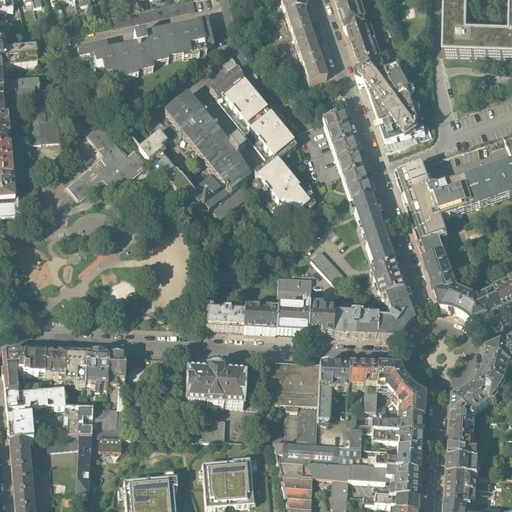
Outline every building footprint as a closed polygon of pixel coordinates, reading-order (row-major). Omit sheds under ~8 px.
[(2,0),(6,17),(14,15),(12,3),(17,2),(16,0),(2,0)] [(31,0),(32,3),(34,11),(42,10),(39,0),(31,0)] [(79,0),(82,8),(89,5),(88,0),(79,0)] [(193,0),(110,20),(112,31),(196,11),(193,0)] [(280,0),(285,17),(303,11),(305,10),(305,7),(304,3),(303,0),(280,0)] [(334,0),(347,37),(366,30),(364,26),(367,24),(358,0),(334,0)] [(511,0),(446,0),(445,62),(511,63),(511,0)] [(285,17),(307,87),(325,81),(320,64),(308,29),(303,11),(285,17)] [(0,33),(10,31),(6,17),(0,18),(0,33)] [(105,47),(77,53),(79,63),(89,61),(91,70),(93,69),(96,86),(104,84),(105,87),(121,83),(121,85),(137,81),(137,79),(152,76),(151,71),(167,67),(167,65),(182,61),(183,63),(198,60),(198,58),(206,56),(205,50),(213,48),(207,23),(196,25),(197,29),(146,40),(146,37),(133,40),(135,50),(107,56),(105,47)] [(366,30),(347,37),(360,75),(381,68),(379,64),(382,62),(374,35),(369,35),(368,29),(366,30)] [(0,63),(37,60),(36,49),(5,52),(4,46),(0,46),(0,63)] [(231,59),(224,65),(229,72),(236,66),(233,62),(232,61),(231,59)] [(0,79),(2,79),(2,72),(38,68),(37,60),(0,63),(0,79)] [(387,152),(388,158),(406,151),(405,145),(425,138),(424,131),(429,129),(425,116),(423,112),(417,113),(414,101),(415,99),(414,93),(410,92),(405,74),(388,79),(384,67),(381,68),(360,75),(358,76),(361,83),(363,90),(367,90),(387,152)] [(217,101),(220,98),(240,82),(243,80),(237,69),(209,93),(217,101)] [(0,95),(34,93),(39,92),(39,84),(3,87),(2,79),(0,79),(0,95)] [(272,160),(253,176),(283,211),(285,210),(292,218),(306,207),(309,210),(315,206),(309,189),(302,195),(277,165),(295,150),(240,82),(220,98),(272,160)] [(0,112),(2,112),(1,103),(35,101),(34,93),(0,95),(0,112)] [(194,199),(185,206),(193,216),(209,212),(250,179),(237,158),(244,152),(236,142),(229,148),(186,97),(164,116),(215,176),(196,190),(199,194),(196,196),(196,197),(194,199)] [(61,107),(27,110),(30,147),(64,145),(61,107)] [(103,160),(67,189),(76,202),(109,174),(119,187),(144,167),(133,154),(126,159),(82,107),(69,117),(97,153),(103,160)] [(0,131),(10,130),(9,121),(4,122),(2,112),(0,112),(0,131)] [(350,206),(351,206),(371,199),(366,185),(357,158),(347,130),(342,117),(322,123),(350,206)] [(0,151),(6,151),(6,141),(10,141),(10,130),(0,131),(0,151)] [(150,164),(161,156),(164,153),(160,148),(166,143),(158,133),(139,150),(150,164)] [(0,180),(12,180),(9,150),(6,151),(0,151),(0,180)] [(175,172),(161,156),(150,164),(165,182),(174,174),(174,173),(175,172)] [(66,164),(37,167),(37,177),(67,175),(66,164)] [(425,169),(396,178),(403,196),(425,263),(446,257),(441,244),(449,242),(443,223),(511,199),(511,167),(443,191),(433,192),(425,169)] [(165,182),(185,206),(194,199),(196,197),(196,196),(180,178),(179,179),(174,174),(165,182)] [(0,203),(14,203),(12,180),(0,180),(0,203)] [(242,191),(214,214),(220,221),(248,198),(242,191)] [(371,265),(376,272),(394,265),(387,245),(375,211),(371,199),(351,206),(358,226),(361,227),(363,233),(362,236),(363,240),(365,240),(368,246),(367,250),(371,265)] [(14,203),(0,203),(0,220),(16,220),(15,214),(20,214),(19,202),(14,203)] [(320,254),(311,264),(335,289),(344,280),(320,254)] [(460,293),(446,257),(425,263),(433,287),(441,313),(445,313),(452,313),(459,316),(466,320),(474,327),(492,318),(504,313),(494,293),(477,300),(460,293)] [(394,265),(376,272),(369,275),(379,303),(383,300),(403,293),(394,265)] [(246,272),(206,271),(205,284),(245,285),(246,272)] [(279,274),(277,311),(276,335),(304,336),(308,337),(310,305),(311,275),(279,274)] [(511,283),(494,293),(504,313),(511,308),(511,283)] [(403,293),(383,300),(389,320),(378,320),(377,341),(399,343),(402,335),(405,330),(409,325),(414,323),(403,293)] [(310,305),(308,337),(312,337),(333,338),(334,318),(335,315),(326,314),(326,306),(310,305)] [(204,310),(204,332),(228,333),(244,334),(244,313),(212,313),(212,310),(204,310)] [(244,311),(244,313),(244,334),(263,334),(276,335),(277,311),(271,312),(270,316),(258,316),(258,311),(244,311)] [(351,319),(334,318),(333,338),(354,340),(377,341),(378,320),(360,318),(360,317),(351,317),(351,319)] [(511,342),(503,346),(511,367),(511,342)] [(452,420),(475,421),(476,418),(483,414),(490,408),(492,410),(507,389),(504,387),(508,378),(509,369),(511,368),(511,367),(503,346),(485,354),(486,364),(484,374),(479,384),(476,389),(464,398),(453,403),(452,420)] [(16,377),(22,376),(22,357),(20,357),(5,356),(2,359),(5,398),(17,397),(16,377)] [(22,357),(22,376),(22,379),(44,380),(44,358),(25,357),(22,357)] [(46,358),(44,358),(44,380),(48,380),(50,382),(63,383),(64,359),(46,358)] [(83,360),(64,359),(63,383),(63,389),(85,390),(86,360),(83,360)] [(105,361),(86,360),(85,390),(94,390),(94,393),(100,394),(100,391),(106,391),(106,388),(107,361),(105,361)] [(110,361),(107,361),(106,388),(117,388),(123,388),(124,362),(110,361)] [(319,369),(263,367),(262,409),(286,410),(285,414),(299,415),(299,410),(318,410),(319,369)] [(319,369),(318,410),(317,425),(330,425),(332,397),(336,397),(336,393),(348,393),(349,371),(324,369),(319,369)] [(349,371),(348,393),(364,394),(363,418),(371,418),(375,418),(377,391),(377,372),(372,372),(349,371)] [(204,377),(186,376),(184,408),(242,410),(243,378),(224,377),(224,372),(204,372),(204,377)] [(391,404),(409,389),(404,382),(400,373),(390,372),(377,372),(377,391),(383,392),(383,397),(391,404)] [(121,440),(123,388),(117,388),(116,412),(92,411),(91,439),(98,439),(121,440)] [(409,389),(391,404),(399,413),(399,420),(422,422),(423,411),(424,400),(416,395),(409,389)] [(5,398),(6,412),(54,408),(54,411),(64,411),(64,410),(63,392),(17,397),(5,398)] [(92,411),(64,410),(64,411),(63,440),(78,439),(91,439),(92,411)] [(7,421),(9,444),(28,443),(33,443),(32,430),(37,430),(36,418),(7,421)] [(351,440),(351,434),(351,430),(355,431),(355,419),(346,418),(345,439),(351,440)] [(371,418),(370,427),(399,429),(399,420),(375,418),(371,418)] [(370,436),(372,436),(421,439),(422,435),(422,424),(422,422),(399,420),(399,429),(370,427),(370,436)] [(451,441),(449,462),(476,463),(476,455),(473,453),(475,421),(452,420),(451,441)] [(224,423),(202,422),(202,443),(223,444),(224,423)] [(316,433),(315,449),(344,451),(345,439),(324,439),(324,434),(316,433)] [(344,451),(360,452),(361,435),(351,434),(351,440),(345,439),(344,451)] [(398,454),(420,455),(421,442),(421,439),(372,436),(371,446),(398,447),(398,454)] [(63,440),(46,442),(47,453),(78,450),(78,439),(63,440)] [(91,439),(78,439),(78,450),(76,495),(88,496),(91,439)] [(121,440),(98,439),(98,453),(120,454),(121,440)] [(33,511),(28,443),(9,444),(14,511),(33,511)] [(315,449),(274,447),(278,467),(349,471),(374,473),(374,464),(359,462),(360,452),(344,451),(315,449)] [(390,474),(419,475),(419,472),(420,455),(398,454),(397,464),(374,464),(374,473),(390,474)] [(449,474),(448,478),(478,480),(479,464),(476,463),(449,462),(449,474)] [(249,463),(202,469),(207,510),(254,504),(249,463)] [(278,467),(288,511),(310,511),(312,481),(334,482),(333,511),(346,511),(348,485),(349,471),(278,467)] [(374,473),(349,471),(348,485),(368,486),(386,487),(386,480),(390,481),(390,474),(374,473)] [(388,502),(417,505),(418,494),(419,475),(390,474),(390,481),(394,483),(393,492),(390,492),(388,498),(388,502)] [(447,499),(446,509),(468,511),(468,505),(477,505),(478,480),(448,478),(447,499)] [(175,511),(171,481),(124,486),(127,511),(175,511)] [(416,511),(417,507),(417,505),(388,502),(363,500),(362,508),(388,510),(390,511),(416,511)]
